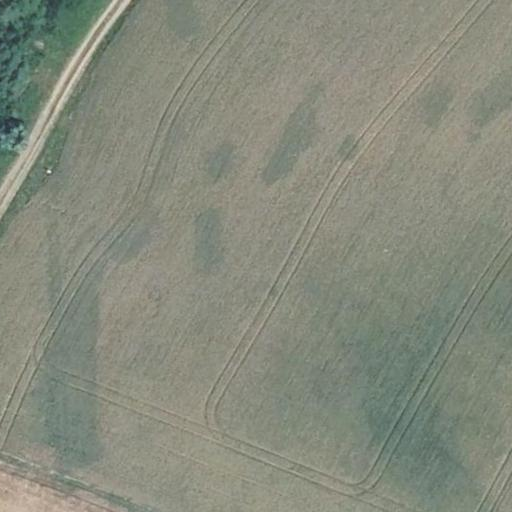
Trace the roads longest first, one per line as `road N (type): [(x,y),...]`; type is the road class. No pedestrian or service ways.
road 1 (track): [(0,207),(123,0)]
road 2 (track): [(0,465),(117,511)]
